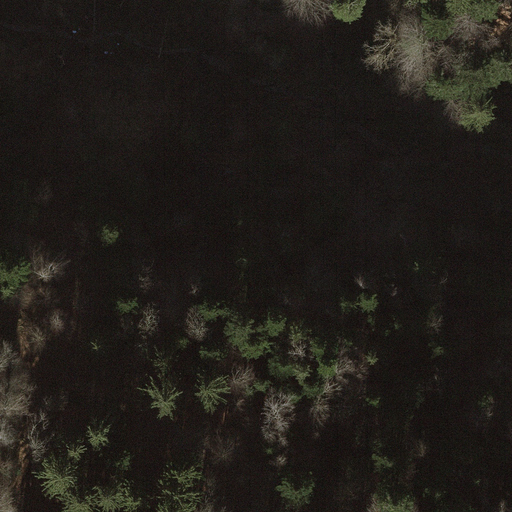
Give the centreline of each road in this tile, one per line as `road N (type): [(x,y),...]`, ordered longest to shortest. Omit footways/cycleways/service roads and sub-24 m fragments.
road 1 (track): [(250,511),(221,489),(193,432),(158,408),(0,346)]
road 2 (track): [(511,132),(325,80)]
